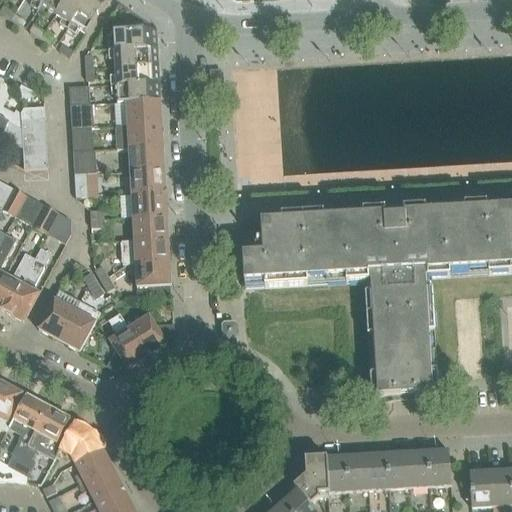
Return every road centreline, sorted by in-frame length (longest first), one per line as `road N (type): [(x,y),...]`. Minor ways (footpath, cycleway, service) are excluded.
road 1 (residential): [(195,212),(511,195)]
road 2 (residential): [(286,437),(511,426)]
road 3 (residential): [(379,18),(190,23)]
road 4 (residential): [(195,212),(190,23)]
road 5 (residential): [(0,346),(131,416)]
road 6 (residential): [(202,358),(195,212)]
road 7 (residential): [(511,11),(379,18)]
road 8 (residential): [(286,437),(280,407),(262,380),(234,363),(202,358)]
